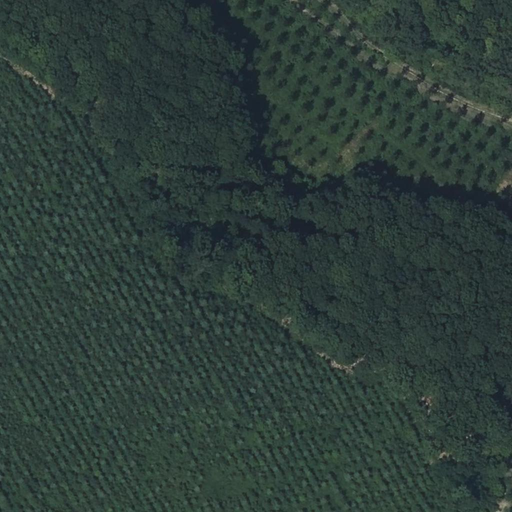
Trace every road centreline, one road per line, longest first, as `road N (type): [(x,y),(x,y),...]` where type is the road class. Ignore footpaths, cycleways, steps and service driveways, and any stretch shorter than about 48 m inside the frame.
road 1 (track): [(0,336),(229,78),(371,177),(511,216)]
road 2 (track): [(511,121),(422,81),(322,0)]
